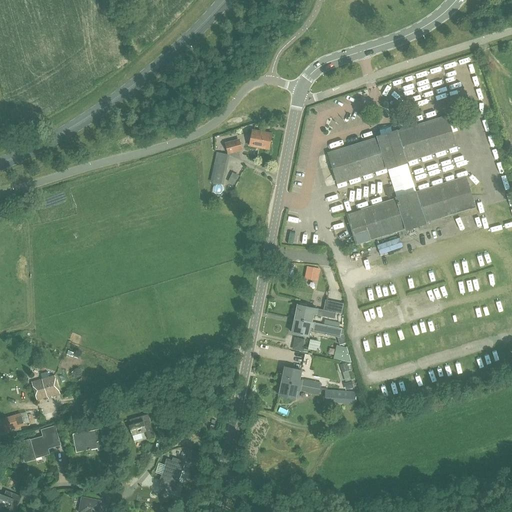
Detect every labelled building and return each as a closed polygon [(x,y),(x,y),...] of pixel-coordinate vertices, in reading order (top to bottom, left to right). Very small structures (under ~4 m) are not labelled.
[(447,89),(454,94),(459,86),(452,81),(447,89)] [(423,87),(421,92),(431,96),(433,91),(423,87)] [(328,153),(337,183),(387,168),(387,169),(408,163),(407,161),(456,146),(446,116),(398,131),(397,130),(377,136),(377,138),(328,153)] [(249,146),(269,149),(272,134),(252,130),(249,146)] [(459,131),(455,133),(459,143),(463,141),(459,131)] [(226,144),(229,153),(232,152),(232,153),(243,150),(240,140),(230,143),(226,144)] [(213,183),(222,185),(224,173),(227,160),(215,158),(214,164),(217,164),(213,183)] [(346,214),(356,245),(476,207),(466,176),(346,214)] [(331,194),(336,212),(345,210),(341,192),(331,194)] [(313,241),(324,243),(326,234),(315,232),(313,241)] [(307,272),(319,275),(320,269),(308,267),(307,272)] [(501,283),(506,281),(502,268),(497,270),(501,283)] [(472,279),(467,281),(471,290),(476,288),(472,279)] [(368,304),(373,303),(370,289),(365,290),(368,304)] [(428,306),(432,304),(428,292),(423,294),(428,306)] [(297,304),(294,319),(312,322),(313,314),(335,319),(336,313),(335,312),(337,302),(325,300),(323,310),(315,308),(297,304)] [(373,309),(376,320),(392,316),(390,305),(373,309)] [(339,328),(324,324),(312,322),(294,319),(292,333),(309,336),(310,331),(337,337),(340,344),(346,342),(344,335),(344,329),(339,328)] [(405,348),(410,347),(406,335),(401,337),(405,348)] [(337,346),(334,359),(352,363),(348,348),(337,346)] [(346,363),(340,365),(343,372),(348,370),(346,363)] [(303,385),(320,389),(321,382),(300,378),(302,370),(285,367),(282,381),(303,385)] [(32,381),(37,400),(59,393),(54,375),(49,377),(47,372),(41,374),(42,379),(32,381)] [(319,395),(320,389),(303,385),(282,381),(279,395),(296,399),(297,390),(309,393),(319,395)] [(324,402),(355,404),(356,391),(325,389),(324,402)] [(0,420),(0,437),(25,429),(20,414),(0,420)] [(129,425),(134,441),(143,438),(142,433),(146,432),(149,440),(155,438),(149,414),(130,420),(132,425),(129,425)] [(19,442),(25,463),(37,459),(36,458),(50,455),(49,449),(61,445),(56,426),(41,430),(43,436),(19,442)] [(77,453),(98,449),(98,451),(105,449),(104,441),(111,440),(108,428),(73,434),(77,453)] [(200,461),(203,453),(194,450),(192,459),(200,461)] [(171,490),(176,491),(180,479),(177,478),(180,470),(182,471),(185,461),(173,457),(172,460),(166,458),(160,480),(172,484),(171,490)] [(8,511),(10,511),(15,511),(21,497),(5,490),(4,495),(0,494),(0,504),(9,508),(8,511)] [(100,511),(103,501),(81,496),(78,511),(100,511)]
